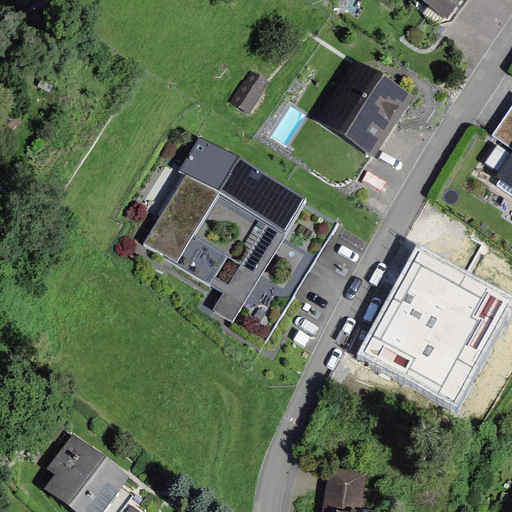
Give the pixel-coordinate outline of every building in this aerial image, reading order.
[(483,0),(399,0),(445,31),(463,5),(484,2),(483,0)] [(406,116),(348,74),(305,134),(363,176),(406,116)] [(263,99),(243,87),(224,119),(244,131),(263,99)] [(506,169),(487,195),(511,212),(511,123),(489,157),(506,169)] [(342,226),(207,138),(122,261),(269,351),(342,226)] [(432,255),(398,320),(470,357),(503,292),(432,255)] [(111,511),(122,499),(68,455),(30,503),(41,511),(111,511)] [(318,511),(355,511),(360,491),(324,485),(318,511)]
